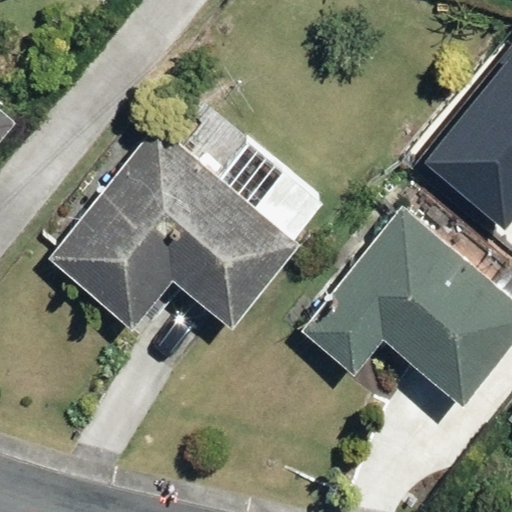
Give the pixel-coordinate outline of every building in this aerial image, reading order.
[(511,25),(395,150),(473,222),(511,181),(511,25)] [(223,314),(321,193),(210,106),(183,139),(154,116),(39,257),(129,330),(174,275),(223,314)] [(0,132),(9,121),(0,111),(0,132)] [(511,316),(511,304),(389,196),(284,315),(349,372),(380,337),(444,394),(511,316)] [(511,394),(495,415),(511,428),(511,394)]
